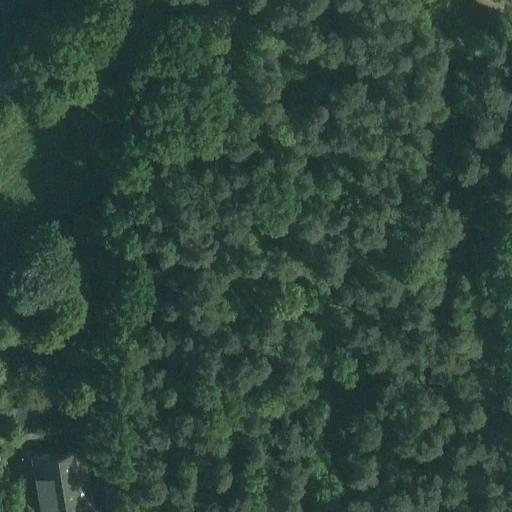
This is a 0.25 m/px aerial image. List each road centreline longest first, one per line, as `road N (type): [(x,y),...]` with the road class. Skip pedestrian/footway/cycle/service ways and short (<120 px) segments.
road 1 (unclassified): [(118,511),(117,316),(148,0)]
road 2 (residential): [(137,0),(0,92)]
